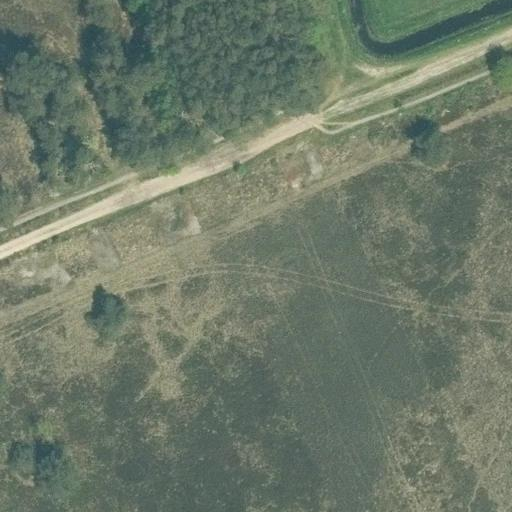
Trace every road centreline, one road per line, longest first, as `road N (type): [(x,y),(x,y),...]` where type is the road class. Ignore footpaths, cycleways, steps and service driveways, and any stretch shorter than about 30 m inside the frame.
road 1 (track): [(0,252),(345,110)]
road 2 (track): [(345,110),(511,42)]
